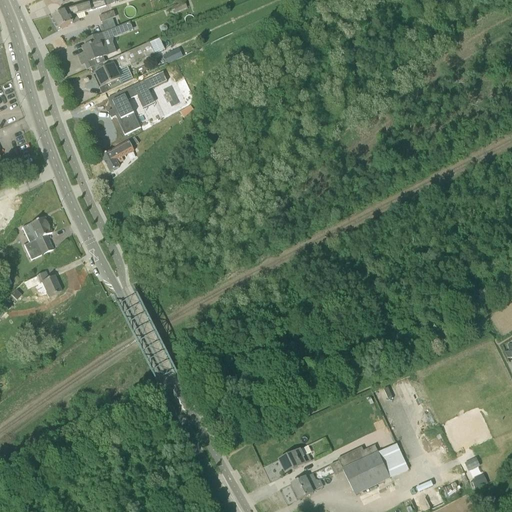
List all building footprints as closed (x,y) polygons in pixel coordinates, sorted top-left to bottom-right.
[(88,5),(67,11),(73,23),(74,25),(80,22),(77,15),(111,5),(118,2),(117,0),(102,0),(90,4),(88,5)] [(174,14),(188,9),(185,3),(172,8),(174,14)] [(58,32),(73,23),(67,11),(51,20),(58,32)] [(114,12),(100,17),(102,23),(116,18),(114,12)] [(82,66),(91,62),(110,55),(105,42),(130,32),(127,24),(94,37),(85,41),(87,47),(83,49),(85,54),(78,57),(82,66)] [(101,66),(103,71),(96,74),(103,88),(106,86),(109,92),(123,86),(117,73),(154,54),(150,44),(101,66)] [(177,60),(181,59),(183,58),(179,49),(163,56),(167,65),(177,60)] [(125,135),(141,128),(128,101),(138,97),(167,83),(162,73),(108,99),(125,135)] [(200,88),(204,93),(209,90),(204,84),(200,88)] [(191,107),(180,113),(184,119),(194,111),(191,107)] [(110,173),(123,166),(120,160),(122,159),(120,155),(133,149),(129,142),(102,157),(110,173)] [(24,246),(32,261),(53,251),(46,236),(52,234),(45,218),(22,228),(25,236),(32,232),(36,240),(29,244),(24,246)] [(24,282),(23,283),(27,290),(34,287),(39,298),(46,296),(48,299),(61,293),(54,277),(48,279),(46,273),(25,283),(24,282)] [(22,296),(16,290),(11,295),(17,302),(22,296)] [(299,469),(312,462),(309,455),(312,454),(308,446),(280,460),(286,473),(298,467),(299,469)] [(339,462),(343,470),(379,453),(376,446),(364,451),(362,448),(338,460),(339,462)] [(343,470),(344,472),(356,496),(391,479),(379,453),(343,470)] [(476,458),(465,463),(469,472),(480,467),(476,458)] [(344,472),(343,470),(339,462),(331,466),(335,476),(344,472)] [(299,501),(314,494),(318,489),(324,487),(321,481),(319,481),(316,481),(313,474),(292,485),(299,501)] [(484,475),(472,480),(477,490),(488,485),(484,475)]
